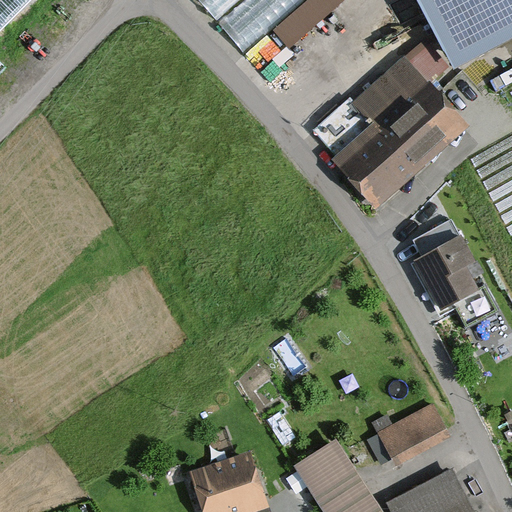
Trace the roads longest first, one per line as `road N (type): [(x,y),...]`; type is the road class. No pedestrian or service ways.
road 1 (residential): [(508,511),(427,328),(305,152),(154,0)]
road 2 (track): [(134,0),(0,131)]
